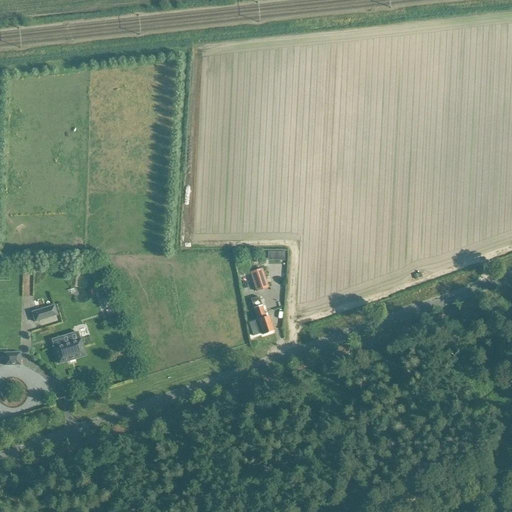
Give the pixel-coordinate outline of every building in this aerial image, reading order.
[(284,252),(276,252),(276,261),(284,261),(284,252)] [(263,269),(251,273),(257,291),(269,288),(263,269)] [(355,270),(354,278),(349,278),(348,284),(359,284),(360,271),(355,270)] [(342,288),(332,288),(332,297),(342,297),(342,288)] [(265,318),(261,306),(258,297),(252,299),(254,308),(263,335),(274,331),(269,316),(265,318)] [(54,306),(32,313),(35,322),(41,320),(40,317),(56,312),(54,306)] [(53,348),(58,364),(85,356),(80,340),(62,345),(59,338),(52,340),(54,348),(53,348)] [(20,365),(20,353),(5,354),(5,366),(20,365)]
